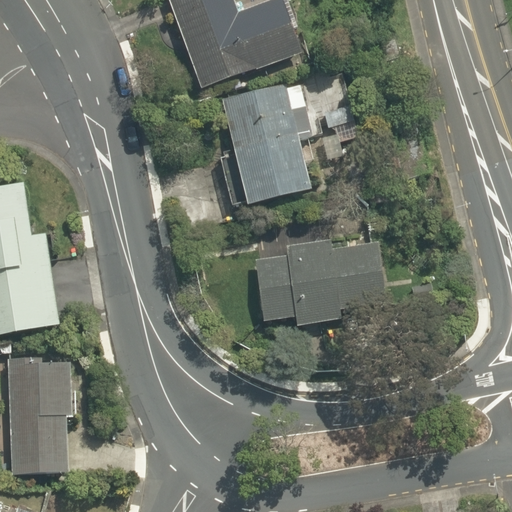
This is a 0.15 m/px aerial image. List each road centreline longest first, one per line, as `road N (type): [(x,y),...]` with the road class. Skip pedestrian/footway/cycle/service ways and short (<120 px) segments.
road 1 (tertiary): [(481,469),(233,497),(194,483)]
road 2 (tertiary): [(194,483),(161,447),(129,359),(120,243)]
road 3 (secondary): [(459,389),(503,324),(505,159)]
road 4 (tertiary): [(220,412),(362,412),(459,389)]
road 5 (tertiary): [(120,243),(77,87),(48,33)]
road 6 (tertiary): [(120,243),(152,334),(178,380),(220,412)]
road 7 (secondary): [(505,159),(461,0)]
